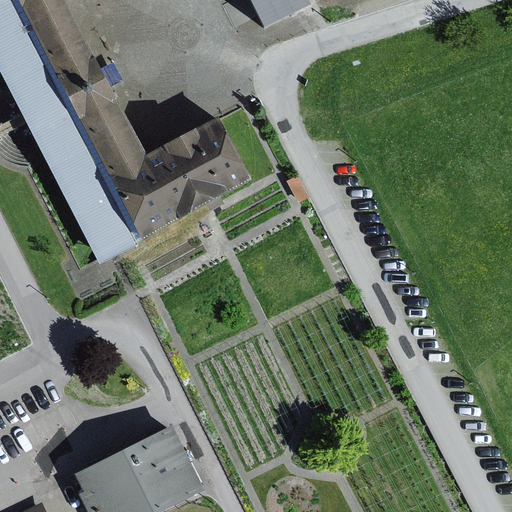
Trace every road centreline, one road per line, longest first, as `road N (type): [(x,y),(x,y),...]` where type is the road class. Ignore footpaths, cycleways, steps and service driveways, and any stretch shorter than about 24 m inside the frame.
road 1 (unclassified): [(486,511),(281,108),(274,80),(282,63),(303,53),(462,0)]
road 2 (residential): [(0,222),(53,330),(77,335),(122,326),(146,334),(235,511)]
